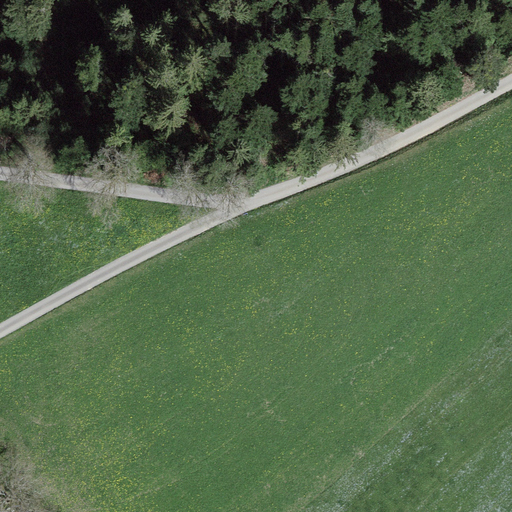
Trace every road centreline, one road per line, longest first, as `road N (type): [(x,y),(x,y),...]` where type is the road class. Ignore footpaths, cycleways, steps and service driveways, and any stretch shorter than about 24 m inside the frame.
road 1 (unclassified): [(251,201),(366,156),(511,82)]
road 2 (unclassified): [(0,331),(251,201)]
road 3 (unclassified): [(251,201),(0,173)]
